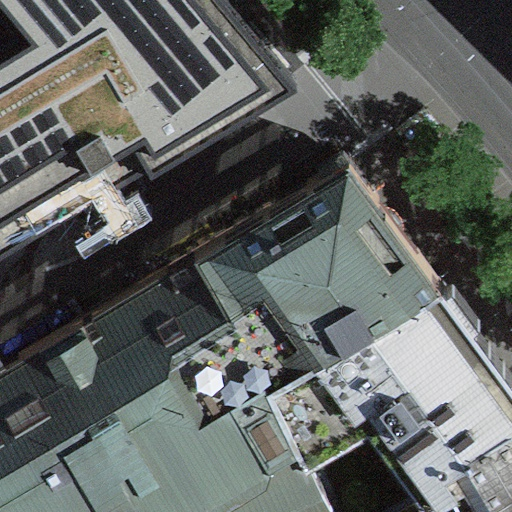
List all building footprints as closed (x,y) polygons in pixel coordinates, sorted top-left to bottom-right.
[(0,0),(0,244),(149,156),(152,160),(293,78),(294,77),(228,0),(0,0)] [(388,205),(343,145),(317,160),(322,169),(0,360),(0,511),(300,511),(329,499),(271,377),(441,278),(402,225),(400,218),(394,208),(388,205)] [(446,282),(442,277),(441,278),(271,377),(329,499),(334,511),(391,511),(451,481),(439,462),(511,417),(511,371),(474,320),(479,315),(452,278),(446,282)] [(511,511),(511,417),(439,462),(451,481),(469,511),(511,511)] [(469,511),(451,481),(391,511),(469,511)] [(334,511),(329,499),(300,511),(334,511)]
